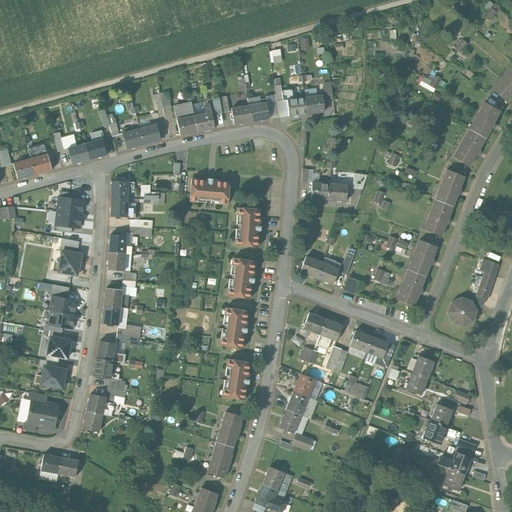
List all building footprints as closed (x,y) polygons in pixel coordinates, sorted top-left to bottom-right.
[(492,8),(484,16),(488,21),(496,12),(492,8)] [(472,27),(462,19),(460,23),(469,30),(472,27)] [(298,38),(300,49),(310,48),(308,37),(298,38)] [(463,40),(461,38),(458,42),(460,44),(456,48),(460,52),(467,44),(463,39),(463,40)] [(271,63),(282,61),(279,48),(269,50),(271,63)] [(511,69),(494,89),(507,101),(511,96),(511,69)] [(440,79),(435,76),(429,86),(435,89),(440,79)] [(331,83),(323,84),(325,96),(322,96),(322,100),(333,99),(331,83)] [(167,91),(152,95),(156,109),(171,106),(167,91)] [(439,103),(443,96),(435,92),(431,98),(439,103)] [(322,96),(304,98),(305,115),(324,113),(322,100),(322,96)] [(225,97),(218,99),(221,113),(228,112),(225,97)] [(304,98),(287,100),(289,117),(305,115),(304,98)] [(260,104),(249,106),(252,122),(269,119),(265,99),(259,100),(260,104)] [(469,130),(484,138),(490,128),(491,129),(495,123),(493,122),(500,112),(485,103),(469,130)] [(165,108),(167,121),(174,120),(171,106),(165,108)] [(249,106),(231,109),(234,125),(252,122),(249,106)] [(210,113),(194,117),(197,132),(214,129),(210,113)] [(413,114),(407,124),(413,127),(418,117),(413,114)] [(194,117),(176,121),(180,136),(197,132),(194,117)] [(156,125),(139,129),(143,145),(160,141),(156,125)] [(139,129),(122,134),(126,150),(143,145),(139,129)] [(484,138),(469,130),(453,157),(467,166),(474,155),(475,155),(478,151),(477,150),(484,138)] [(100,139),(83,144),(88,160),(105,155),(100,139)] [(83,144),(66,149),(71,165),(88,160),(83,144)] [(43,145),(26,149),(29,160),(34,175),(51,170),(43,145)] [(6,151),(0,152),(0,159),(2,168),(10,166),(6,151)] [(398,157),(392,155),(388,165),(394,168),(398,157)] [(29,160),(12,165),(17,180),(34,175),(29,160)] [(406,166),(403,172),(414,177),(416,171),(406,166)] [(435,200),(451,206),(456,194),(457,195),(460,189),(458,188),(462,177),(446,171),(435,200)] [(366,176),(353,175),(353,190),(362,190),(366,176)] [(212,180),(206,179),(206,181),(191,179),(188,202),(226,205),(228,182),(212,181),(212,180)] [(126,182),(111,182),(110,199),(126,199),(126,182)] [(329,185),(312,183),(310,199),(328,201),(329,185)] [(347,186),(329,185),(328,201),(346,202),(347,186)] [(59,198),(77,200),(78,194),(60,192),(59,198)] [(384,194),(378,192),(374,203),(380,205),(384,194)] [(57,212),(81,215),(83,201),(77,200),(59,198),(57,212)] [(126,199),(110,199),(110,217),(125,217),(126,199)] [(451,206),(435,200),(424,230),(440,236),(445,224),(446,224),(448,219),(447,219),(451,206)] [(0,206),(0,216),(15,216),(14,206),(0,206)] [(260,210),(237,207),(235,224),(237,225),(237,230),(235,230),(234,246),(257,247),(258,231),(260,231),(260,226),(259,226),(260,210)] [(81,215),(57,212),(55,226),(72,228),(79,228),(81,215)] [(71,233),(72,228),(55,226),(54,225),(53,231),(71,233)] [(125,236),(109,235),(108,253),(124,254),(125,236)] [(396,241),(390,238),(386,249),(392,251),(396,241)] [(62,251),(76,254),(79,242),(61,239),(59,251),(62,251)] [(409,270),(425,276),(429,266),(430,266),(433,260),(431,259),(435,247),(419,241),(409,270)] [(349,249),(342,266),(340,266),(337,273),(345,276),(355,251),(349,249)] [(76,254),(62,251),(58,273),(76,276),(80,255),(76,254)] [(124,254),(108,253),(107,270),(123,271),(124,254)] [(255,262),(232,258),(229,275),(231,275),(230,280),(229,280),(226,296),(249,300),(251,283),(253,284),(254,278),(252,278),(255,262)] [(321,264),(306,258),(300,273),(315,279),(321,264)] [(461,298),(451,303),(447,314),(452,325),(463,328),(474,323),(477,312),(475,307),(477,306),(479,304),(480,301),(481,299),(487,301),(499,265),(484,260),(480,271),(484,273),(476,297),(472,302),(461,298)] [(333,269),(321,264),(315,279),(332,286),(337,273),(340,266),(335,264),(333,269)] [(384,272),(378,270),(374,281),(380,283),(384,272)] [(425,276),(409,270),(397,300),(413,306),(418,294),(419,295),(421,290),(420,289),(425,276)] [(357,283),(349,280),(345,290),(353,293),(357,283)] [(52,297),(67,300),(69,288),(51,285),(49,297),(52,297)] [(120,290),(105,288),(103,306),(118,308),(125,308),(127,295),(120,294),(120,290)] [(49,311),(74,315),(73,315),(75,301),(67,300),(52,297),(49,311)] [(118,308),(103,306),(101,324),(116,325),(118,308)] [(247,312),(225,308),(225,309),(228,310),(227,316),(224,316),(222,326),(224,326),(223,331),(221,331),(220,340),(224,341),(223,347),(219,346),(219,347),(242,351),(244,334),(246,335),(247,329),(245,329),(247,312)] [(50,311),(48,325),(62,328),(72,329),(74,315),(49,311),(50,311)] [(325,320),(309,314),(303,330),(319,336),(325,320)] [(342,327),(325,320),(319,336),(336,342),(342,327)] [(60,339),(62,328),(48,325),(45,324),(42,336),(50,337),(60,339)] [(372,338),(356,332),(350,347),(366,353),(372,338)] [(60,339),(50,337),(47,355),(67,359),(70,341),(60,339)] [(388,345),(372,338),(366,353),(383,360),(388,345)] [(115,345),(99,342),(97,360),(112,362),(115,345)] [(333,347),(326,369),(334,371),(337,362),(341,350),(333,347)] [(348,352),(341,350),(337,362),(344,365),(348,352)] [(434,364),(419,358),(413,375),(428,381),(434,364)] [(112,362),(97,360),(94,378),(110,380),(112,362)] [(251,365),(228,361),(227,361),(232,362),(230,369),(226,368),(225,377),(227,377),(226,382),(224,382),(222,391),(227,392),(226,398),(221,397),(221,398),(244,402),(247,386),(248,386),(249,381),(248,381),(251,365)] [(64,371),(44,367),(41,384),(61,388),(64,371)] [(314,381),(300,375),(293,393),(307,398),(314,381)] [(428,381),(413,375),(407,390),(422,396),(428,381)] [(125,383),(109,380),(107,389),(123,392),(125,383)] [(466,403),(469,395),(456,389),(452,397),(466,403)] [(307,398),(293,393),(285,411),(300,417),(307,398)] [(105,398),(90,395),(86,412),(102,415),(105,398)] [(58,406),(31,400),(26,423),(54,429),(58,406)] [(453,411),(437,405),(431,422),(447,428),(453,411)] [(470,410),(459,406),(457,413),(468,417),(470,410)] [(196,411),(193,422),(200,424),(203,413),(196,411)] [(285,411),(278,428),(293,434),(300,417),(285,411)] [(102,415),(86,412),(83,429),(98,433),(102,415)] [(241,418),(224,413),(215,442),(232,447),(236,435),(237,436),(238,431),(237,430),(241,418)] [(447,428),(431,422),(425,439),(441,444),(447,428)] [(476,446),(459,440),(456,448),(468,452),(473,454),(476,446)] [(232,447),(215,442),(207,473),(223,478),(227,466),(228,466),(230,460),(229,460),(232,447)] [(192,449),(186,447),(182,459),(189,460),(192,449)] [(473,454),(468,452),(466,457),(471,459),(470,461),(476,463),(479,457),(473,454)] [(466,457),(456,453),(454,458),(453,457),(448,460),(448,461),(441,458),(438,466),(444,468),(464,476),(470,461),(471,459),(466,457)] [(60,458),(43,455),(40,470),(58,473),(60,458)] [(78,461),(60,458),(58,473),(75,476),(78,461)] [(269,467),(262,485),(276,491),(283,473),(269,467)] [(464,476),(444,468),(437,483),(443,486),(458,492),(464,476)] [(485,476),(474,472),(472,478),(484,481),(485,476)] [(179,486),(173,484),(169,495),(175,497),(179,486)] [(276,491),(262,485),(255,503),(269,508),(270,508),(280,511),(281,511),(285,503),(273,498),(276,491)] [(190,511),(209,511),(210,511),(211,511),(214,506),(213,506),(217,494),(200,488),(190,511)] [(464,511),(467,506),(454,501),(451,508),(461,511),(464,511)]
